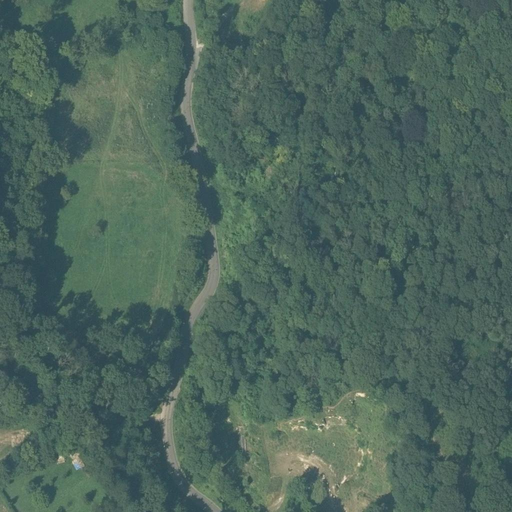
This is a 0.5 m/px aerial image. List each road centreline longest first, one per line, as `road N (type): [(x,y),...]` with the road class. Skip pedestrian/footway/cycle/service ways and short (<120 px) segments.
road 1 (unclassified): [(215,511),(180,480),(166,415),(187,328),(214,277),(186,113),(188,0)]
road 2 (track): [(187,328),(204,417),(226,467)]
